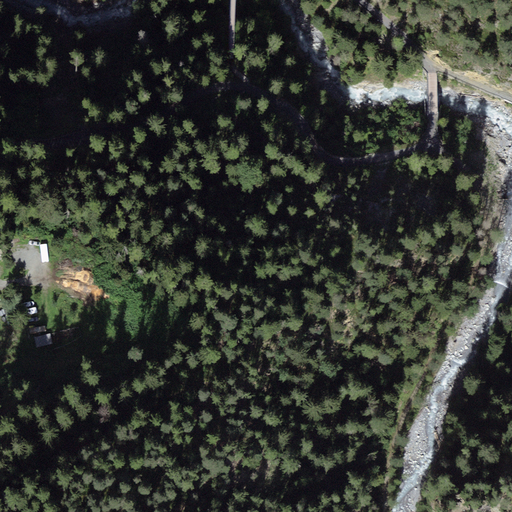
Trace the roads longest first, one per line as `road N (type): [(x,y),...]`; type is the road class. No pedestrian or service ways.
road 1 (track): [(244,86),(211,87),(129,126),(0,148)]
road 2 (track): [(430,136),(367,160),(332,159),(286,108),(244,86)]
